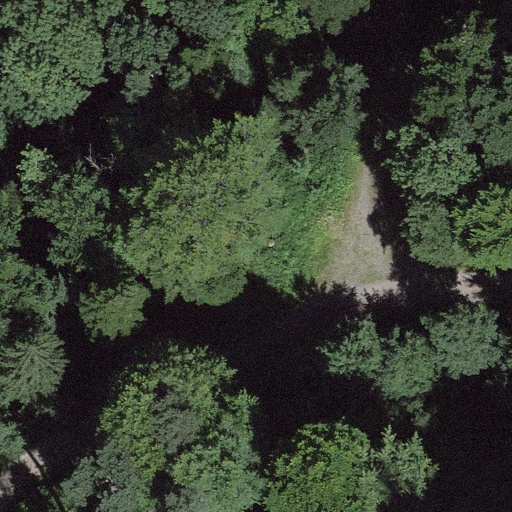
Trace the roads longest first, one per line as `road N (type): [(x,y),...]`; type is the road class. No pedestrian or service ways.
road 1 (track): [(0,481),(327,305),(511,290)]
road 2 (track): [(327,305),(377,123),(435,52),(511,14)]
